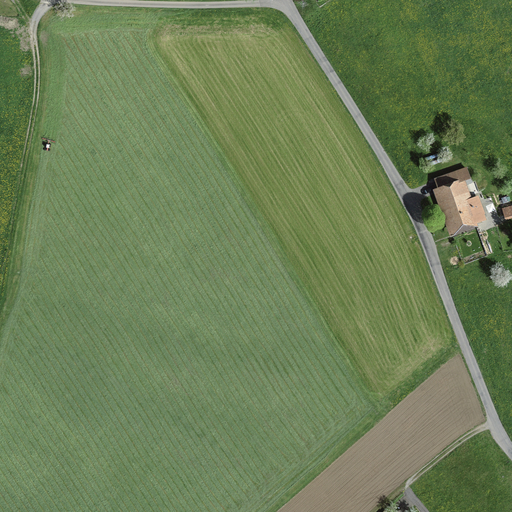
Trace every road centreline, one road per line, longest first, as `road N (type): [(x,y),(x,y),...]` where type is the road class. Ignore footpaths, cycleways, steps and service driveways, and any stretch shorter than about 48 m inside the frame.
road 1 (unclassified): [(284,0),(410,205),(511,452)]
road 2 (track): [(495,422),(412,479),(408,493),(424,511)]
